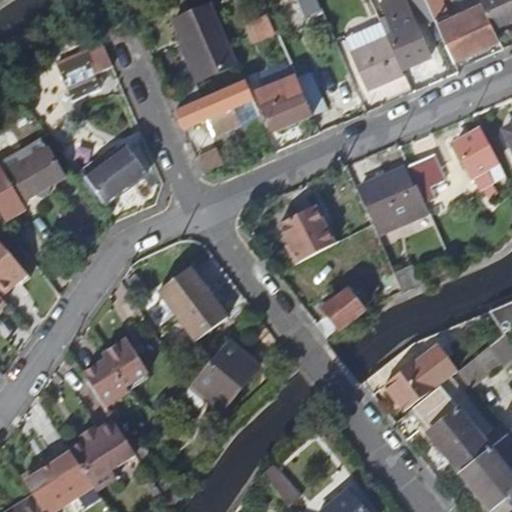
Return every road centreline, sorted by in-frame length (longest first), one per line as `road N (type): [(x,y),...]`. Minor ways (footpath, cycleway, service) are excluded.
road 1 (residential): [(194,206),(427,511)]
road 2 (residential): [(194,206),(511,67)]
road 3 (residential): [(0,411),(117,246),(194,206)]
road 4 (residential): [(111,24),(194,206)]
